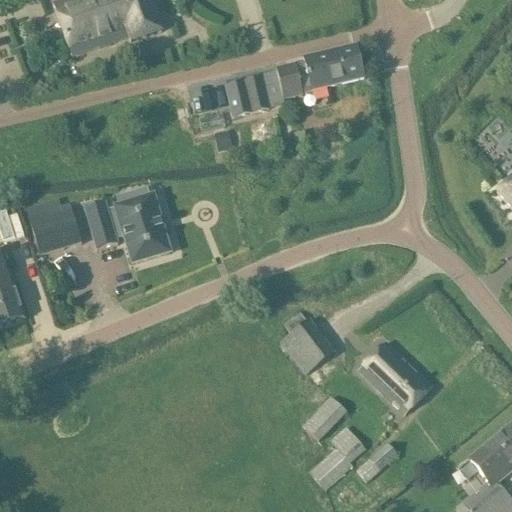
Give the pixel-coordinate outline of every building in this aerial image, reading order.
[(72,0),(55,6),(75,59),(132,39),(133,44),(164,33),(153,0),(72,0)] [(277,71),(277,72),(284,101),(303,97),(302,94),(364,80),(357,48),(304,60),(305,64),(277,71)] [(262,80),(228,88),(235,120),(270,112),(262,80)] [(225,128),(223,116),(200,121),(201,132),(225,128)] [(228,132),(213,135),(217,155),(232,152),(228,132)] [(511,180),(497,194),(511,211),(511,180)] [(108,204),(86,211),(98,253),(120,247),(118,241),(126,239),(134,266),(172,256),(155,199),(151,200),(149,192),(120,201),(122,208),(110,212),(108,204)] [(60,202),(28,211),(41,257),(83,246),(72,207),(62,210),(60,202)] [(0,327),(24,320),(8,269),(7,270),(2,252),(0,247),(13,243),(6,220),(0,221),(0,327)] [(306,376),(333,352),(304,320),(277,345),(306,376)] [(386,345),(359,372),(405,417),(432,390),(386,345)] [(331,399),(304,428),(320,443),(347,414),(331,399)] [(489,485),(457,511),(458,511),(511,511),(511,501),(494,479),(511,465),(511,427),(470,461),(489,485)] [(397,457),(388,445),(356,473),(367,485),(397,457)] [(338,451),(310,475),(325,493),(353,468),(338,451)]
